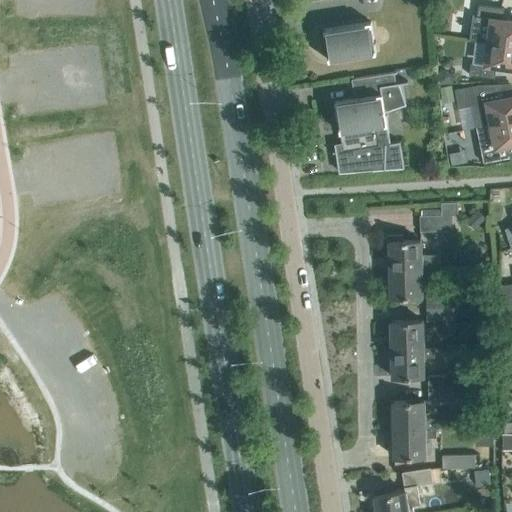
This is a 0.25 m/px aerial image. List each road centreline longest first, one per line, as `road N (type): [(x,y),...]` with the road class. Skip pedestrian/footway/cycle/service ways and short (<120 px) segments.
road 1 (primary): [(292,511),(205,0)]
road 2 (residential): [(333,511),(253,0)]
road 3 (primary): [(168,0),(247,511)]
